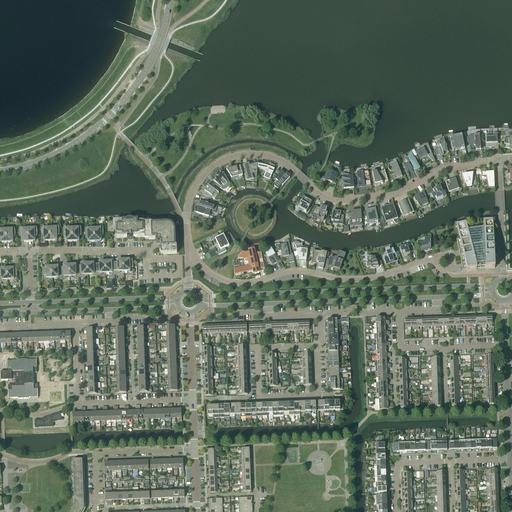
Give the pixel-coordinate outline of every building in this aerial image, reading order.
[(498,149),(498,134),(493,134),(493,135),(486,136),(486,148),(491,148),(491,147),(494,147),(494,150),(498,149)] [(464,149),(462,139),(463,139),(462,138),(462,137),(461,135),(451,137),(453,143),(452,144),(451,142),(452,151),(464,149)] [(481,150),(479,135),(474,135),(474,136),(470,136),(470,137),(469,137),(468,137),(468,138),(467,139),(467,140),(467,141),(467,142),(470,146),(470,149),(475,149),(475,150),(476,150),(476,151),(481,150)] [(511,135),(508,135),(507,135),(506,136),(506,138),(503,138),(504,149),(509,149),(510,150),(511,150),(511,149),(511,135)] [(443,153),(447,152),(446,148),(447,148),(446,145),(445,145),(444,140),(443,140),(437,142),(439,144),(438,145),(439,146),(439,145),(441,148),(434,150),(438,160),(442,159),(441,155),(443,155),(443,153)] [(425,156),(427,155),(429,159),(431,161),(433,162),(433,163),(435,162),(428,144),(422,146),(424,150),(425,152),(423,152),(423,151),(417,154),(420,159),(426,156),(425,156)] [(419,168),(411,151),(411,152),(409,158),(411,164),(405,167),(407,172),(412,170),(412,171),(413,170),(414,171),(419,168)] [(402,177),(396,162),(390,164),(389,165),(388,166),(388,167),(388,168),(388,169),(388,170),(389,171),(391,172),(392,172),(393,172),(396,180),(402,178),(402,177)] [(257,177),(258,164),(249,166),(249,164),(243,165),(245,172),(244,172),(246,181),(253,180),(253,178),(257,177)] [(269,181),(274,170),(273,169),(274,166),(269,164),(268,167),(266,166),(262,165),(258,165),(258,169),(264,172),(264,173),(265,173),(263,177),(269,181)] [(242,176),(240,166),(226,170),(232,179),(242,176)] [(335,183),(337,174),(333,173),(333,172),(333,171),(332,170),(331,170),(330,170),(329,170),(329,171),(324,178),(326,180),(326,181),(333,183),(335,183)] [(282,186),(289,179),(289,178),(290,176),(287,173),(285,175),(281,171),(275,180),(278,182),(274,186),(278,190),(282,186)] [(371,186),(368,171),(362,172),(356,173),(357,188),(371,186)] [(388,181),(384,171),(377,174),(376,171),(372,172),(375,187),(379,185),(379,184),(381,183),(381,184),(382,184),(383,184),(383,183),(388,181)] [(494,190),(494,172),(481,173),(481,175),(481,177),(480,177),(480,178),(481,180),(480,180),(480,181),(486,180),(488,189),(494,189),(494,190)] [(224,190),(230,184),(222,173),(220,175),(219,174),(218,174),(217,174),(216,174),(215,175),(215,176),(214,177),(214,178),(214,179),(215,180),(213,182),(224,190)] [(353,189),(353,176),(349,176),(349,175),(342,174),(343,179),(341,179),(342,182),(343,182),(343,190),(353,189)] [(477,186),(475,175),(472,176),(472,174),(467,175),(468,176),(467,176),(467,175),(462,176),(465,184),(464,185),(464,186),(464,187),(465,187),(466,188),(467,188),(468,189),(471,188),(471,187),(477,186)] [(459,189),(455,179),(445,182),(449,193),(459,189)] [(219,194),(208,186),(200,201),(205,202),(208,198),(210,198),(212,198),(215,199),(219,194)] [(446,197),(443,190),(442,191),(439,187),(432,191),(433,193),(430,194),(433,199),(436,197),(437,200),(437,199),(440,198),(440,199),(441,198),(440,198),(442,197),(443,199),(446,197)] [(428,204),(427,202),(425,197),(426,197),(423,193),(420,194),(421,195),(417,197),(417,196),(413,198),(416,202),(419,207),(419,206),(420,208),(421,208),(423,208),(424,207),(425,207),(426,206),(427,205),(428,204)] [(306,213),(312,203),(304,198),(298,208),(306,213)] [(414,213),(408,200),(404,202),(404,203),(402,204),(402,203),(397,204),(401,213),(401,212),(403,217),(403,218),(412,215),(412,214),(412,213),(414,213)] [(213,211),(214,207),(213,207),(208,205),(208,204),(206,203),(205,204),(200,203),(199,203),(198,206),(198,207),(200,207),(198,214),(204,216),(205,214),(209,215),(210,211),(212,211),(213,211)] [(397,219),(393,205),(384,207),(385,209),(381,210),(386,223),(393,221),(395,223),(397,222),(398,222),(397,219)] [(326,219),(328,211),(326,210),(327,209),(324,208),(324,209),(320,208),(316,207),(312,215),(318,216),(317,219),(323,221),(324,218),(326,219)] [(377,218),(375,210),(371,210),(369,210),(369,211),(366,212),(367,219),(366,219),(367,224),(378,224),(378,218),(377,218)] [(362,225),(361,211),(360,211),(360,212),(357,212),(357,211),(354,212),(354,213),(351,213),(351,212),(350,225),(362,224),(362,225)] [(343,219),(339,218),(340,216),(341,212),(337,212),(332,212),(331,221),(333,221),(333,222),(333,224),(343,225),(343,219)] [(497,266),(496,234),(493,234),(493,220),(483,220),(483,228),(468,230),(466,222),(456,224),(459,238),(456,239),(463,270),(466,270),(467,272),(476,270),(485,269),(494,269),(494,266),(497,266)] [(144,223),(144,222),(137,222),(137,221),(132,221),(132,223),(127,223),(127,221),(122,221),(122,223),(115,223),(116,238),(127,237),(127,238),(127,239),(128,240),(130,238),(131,238),(131,237),(144,237),(145,237),(144,223)] [(173,239),(173,235),(175,235),(174,231),(174,229),(174,228),(173,226),(172,225),(170,224),(169,224),(167,224),(163,224),(163,226),(159,226),(159,224),(152,224),(152,223),(144,223),(145,237),(144,237),(144,238),(148,238),(148,239),(155,239),(157,241),(157,242),(158,242),(158,244),(159,244),(160,244),(160,254),(177,254),(177,246),(175,246),(175,239),(173,239)] [(59,229),(58,227),(55,228),(50,228),(50,241),(57,241),(56,236),(58,236),(59,236),(59,235),(59,233),(59,231),(59,229)] [(81,229),(80,227),(80,228),(77,229),(72,229),(72,242),(79,241),(78,236),(80,236),(80,237),(81,237),(81,235),(81,233),(81,231),(81,229)] [(28,242),(28,229),(23,229),(19,229),(20,228),(19,228),(19,230),(19,232),(19,234),(19,236),(20,238),(22,237),(22,242),(28,242)] [(37,230),(36,228),(33,229),(28,229),(28,242),(35,242),(34,236),(36,237),(37,237),(37,235),(37,233),(37,232),(37,230)] [(50,241),(50,228),(45,229),(41,228),(41,229),(41,231),(41,233),(41,235),(42,237),(44,236),(44,241),(50,241)] [(72,242),(72,229),(67,229),(63,228),(64,228),(63,228),(63,230),(63,232),(63,234),(63,236),(64,237),(66,236),(66,242),(72,242)] [(94,242),(94,229),(89,229),(85,229),(86,228),(85,228),(85,230),(85,232),(85,234),(85,236),(86,238),(86,237),(88,237),(88,242),(94,242)] [(103,230),(102,228),(99,229),(94,229),(94,242),(101,242),(101,238),(100,238),(100,236),(102,237),(103,237),(103,235),(103,233),(103,231),(103,230)] [(15,230),(14,229),(11,230),(6,230),(6,243),(13,243),(12,237),(14,238),(15,238),(15,236),(15,234),(15,232),(15,230)] [(229,246),(223,235),(219,237),(217,234),(209,238),(211,242),(215,239),(220,250),(216,252),(218,256),(226,251),(225,248),(229,246)] [(430,249),(430,238),(425,238),(425,243),(421,244),(421,242),(417,244),(419,253),(430,249)] [(291,254),(288,240),(284,241),(285,245),(277,246),(278,252),(281,252),(282,258),(287,257),(289,263),(294,262),(292,254),(291,254)] [(306,262),(307,250),(303,250),(302,244),(299,245),(299,243),(296,242),(294,242),(295,246),(295,245),(298,256),(297,256),(298,261),(306,262)] [(415,251),(413,245),(407,247),(407,246),(399,249),(403,258),(407,256),(407,255),(410,254),(409,253),(415,251)] [(279,261),(271,248),(265,251),(267,254),(266,255),(272,266),(276,263),(280,270),(284,268),(280,261),(279,261)] [(264,269),(261,253),(255,253),(254,250),(248,251),(249,252),(242,252),(238,257),(237,256),(237,257),(238,258),(247,258),(249,266),(233,269),(234,275),(253,271),(253,273),(259,272),(258,270),(264,269)] [(397,258),(396,255),(395,256),(393,250),(390,251),(389,250),(385,251),(386,253),(385,253),(384,254),(384,255),(383,255),(383,257),(383,258),(383,259),(385,265),(392,263),(392,260),(397,258)] [(323,269),(327,253),(321,251),(321,253),(313,251),(311,264),(316,264),(316,263),(318,263),(317,268),(323,269)] [(339,271),(346,254),(346,253),(345,255),(340,252),(338,256),(337,257),(338,258),(337,259),(335,258),(335,259),(330,258),(328,266),(328,267),(328,265),(334,267),(334,268),(339,270),(339,271)] [(378,267),(374,256),(374,257),(367,257),(367,263),(367,268),(371,267),(373,267),(378,267)] [(124,272),(123,261),(121,261),(121,260),(120,260),(120,261),(117,261),(117,262),(114,262),(115,275),(116,275),(117,275),(119,274),(120,273),(120,272),(124,272)] [(133,270),(132,260),(126,261),(126,260),(126,261),(123,261),(124,272),(127,272),(128,272),(129,273),(130,273),(131,273),(132,273),(132,274),(133,274),(133,273),(134,273),(134,272),(134,271),(133,270)] [(106,273),(105,262),(103,262),(102,262),(99,263),(99,264),(96,264),(97,276),(98,276),(99,276),(100,276),(101,276),(101,275),(102,274),(102,273),(106,273)] [(115,275),(114,262),(108,262),(105,262),(106,273),(109,273),(111,274),(113,275),(114,275),(115,275)] [(97,276),(96,264),(90,264),(90,263),(90,264),(87,264),(88,275),(91,275),(93,276),(95,276),(96,277),(97,276)] [(88,275),(87,264),(85,264),(84,264),(81,264),(81,265),(79,265),(79,278),(81,278),(83,277),(84,276),(84,275),(88,275)] [(70,277),(70,266),(67,266),(67,265),(67,266),(63,266),(63,267),(60,267),(61,280),(62,280),(63,280),(65,279),(66,278),(66,277),(70,277)] [(79,278),(79,265),(72,266),(72,265),(72,266),(70,266),(70,277),(73,277),(75,277),(76,278),(78,278),(79,278)] [(52,278),(51,267),(49,267),(43,268),(42,267),(43,277),(42,278),(41,278),(41,279),(41,280),(42,280),(43,280),(43,281),(43,280),(44,280),(45,280),(46,280),(47,279),(48,278),(52,278)] [(61,280),(60,267),(54,267),(51,267),(52,278),(55,278),(57,279),(59,280),(60,280),(61,280)] [(17,278),(16,268),(16,269),(10,269),(7,269),(8,280),(11,280),(12,281),(13,281),(14,281),(15,282),(16,282),(17,282),(17,281),(18,281),(18,280),(18,279),(17,278)] [(37,373),(37,367),(36,359),(36,360),(27,360),(27,359),(16,360),(16,361),(7,361),(7,360),(7,370),(8,370),(9,372),(0,372),(0,381),(12,380),(12,379),(15,379),(16,385),(8,385),(8,399),(9,399),(9,398),(17,398),(17,399),(29,398),(28,398),(37,397),(37,398),(38,398),(37,384),(34,384),(33,373),(37,373)] [(343,410),(343,404),(340,404),(340,401),(336,401),(336,400),(334,400),(334,412),(335,412),(335,411),(340,411),(340,410),(343,410)] [(62,420),(61,419),(60,413),(46,417),(44,418),(44,420),(35,420),(35,428),(52,427),(52,423),(62,420)] [(385,450),(384,444),(380,444),(380,442),(375,442),(375,443),(371,443),(371,449),(376,449),(376,450),(385,450)] [(399,452),(398,443),(390,444),(390,450),(391,450),(391,453),(399,452)] [(84,506),(82,460),(72,460),(74,507),(71,511),(82,511),(83,511),(82,511),(83,509),(83,506),(84,506)]
